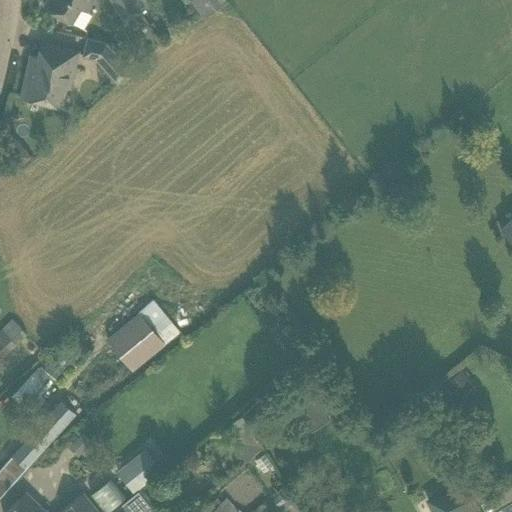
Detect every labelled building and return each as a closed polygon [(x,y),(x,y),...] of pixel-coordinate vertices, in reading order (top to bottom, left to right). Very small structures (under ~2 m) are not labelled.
[(46,0),(44,5),(61,16),(71,22),(83,29),(92,15),(86,12),(93,0),(46,0)] [(132,0),(111,0),(125,20),(139,12),(132,0)] [(190,0),(203,18),(227,3),(224,0),(190,0)] [(95,59),(116,83),(131,70),(106,42),(86,37),(82,56),(95,59)] [(77,52),(61,48),(41,44),(38,57),(31,56),(22,96),(61,104),(69,69),(73,70),(77,52)] [(511,241),(511,217),(500,228),(511,241)] [(164,343),(180,331),(156,300),(140,313),(139,312),(107,338),(133,371),(165,344),(164,343)] [(0,360),(27,334),(12,319),(0,330),(0,360)] [(24,379),(11,394),(32,414),(45,399),(37,392),(47,382),(34,371),(25,380),(24,379)] [(314,429),(332,417),(317,395),(299,407),(314,429)] [(241,415),(230,423),(244,443),(255,435),(241,415)] [(25,468),(55,435),(41,422),(12,455),(25,468)] [(146,448),(136,456),(153,476),(162,468),(146,448)] [(0,496),(25,468),(12,455),(0,467),(0,496)] [(109,478),(90,494),(104,511),(106,511),(125,496),(109,478)] [(317,479),(295,492),(306,511),(310,511),(330,500),(317,479)] [(427,501),(433,511),(466,511),(477,506),(464,481),(427,501)] [(511,511),(511,483),(480,502),(485,511),(494,511),(511,501),(511,511)] [(100,511),(84,492),(59,511),(47,511),(26,491),(4,511),(100,511)] [(240,511),(239,510),(237,511),(226,498),(221,502),(218,498),(205,508),(208,511),(240,511)]
